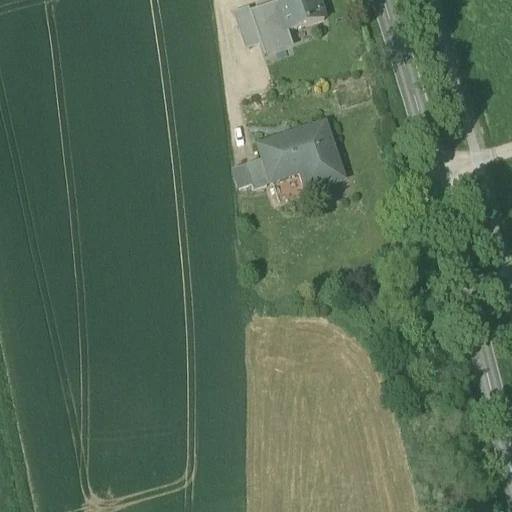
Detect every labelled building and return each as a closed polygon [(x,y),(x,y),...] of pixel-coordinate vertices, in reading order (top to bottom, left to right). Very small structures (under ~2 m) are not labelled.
[(275,7),(285,36),(286,36),(323,23),(315,0),(282,0),(273,3),(275,7)] [(248,16),(260,53),(289,43),(286,36),(285,36),(275,7),(248,16)] [(247,17),(233,22),(239,41),(254,36),(247,17)] [(254,36),(239,41),(244,54),(258,49),(254,36)] [(311,173),(318,192),(345,182),(325,130),(260,155),(263,162),(273,188),(311,173)] [(246,169),(255,195),(273,188),(263,162),(246,169)]
